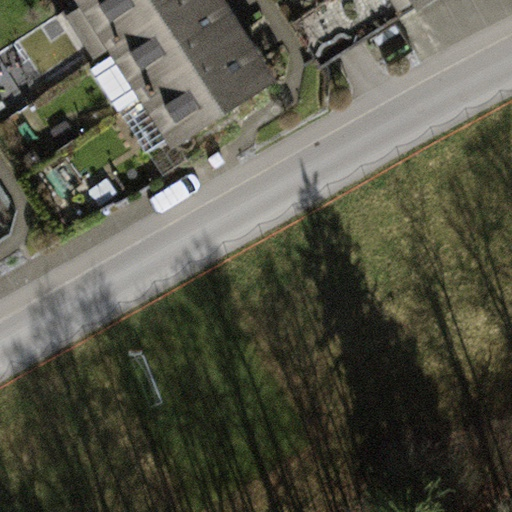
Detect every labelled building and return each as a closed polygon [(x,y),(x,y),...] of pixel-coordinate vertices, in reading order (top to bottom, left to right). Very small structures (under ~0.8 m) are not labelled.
[(61,0),(75,21),(107,0),(61,0)] [(108,69),(209,1),(208,0),(107,0),(75,21),(108,69)] [(393,0),(412,28),(453,0),(393,0)] [(140,117),(242,49),(209,1),(108,69),(140,117)] [(172,165),(274,97),(242,49),(140,117),(172,165)]
